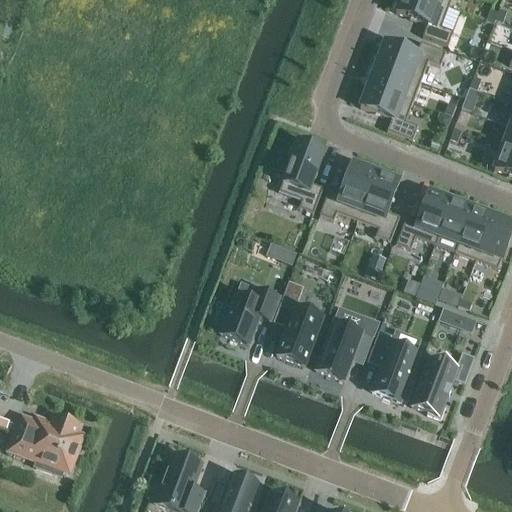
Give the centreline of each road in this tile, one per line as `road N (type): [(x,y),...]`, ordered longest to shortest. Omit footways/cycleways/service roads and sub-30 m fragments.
road 1 (residential): [(0,341),(431,511)]
road 2 (residential): [(511,201),(320,128),(367,0)]
road 3 (residential): [(444,511),(511,332)]
